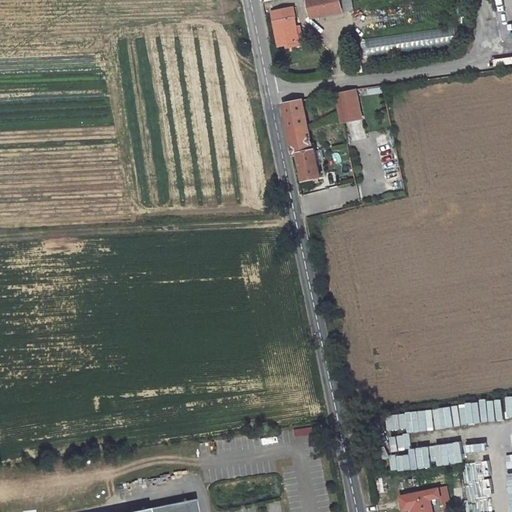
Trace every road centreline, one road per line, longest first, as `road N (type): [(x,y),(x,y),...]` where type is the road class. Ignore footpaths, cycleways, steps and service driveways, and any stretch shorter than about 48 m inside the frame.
road 1 (tertiary): [(269,92),(355,511)]
road 2 (residential): [(269,92),(467,64),(483,30),(485,0)]
road 3 (unknown): [(313,511),(299,452),(204,462)]
